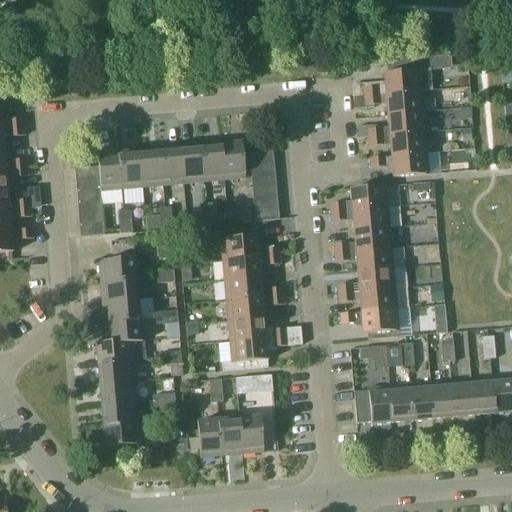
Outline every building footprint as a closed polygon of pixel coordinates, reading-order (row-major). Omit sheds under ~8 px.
[(415,62),(386,64),(387,76),(400,75),(416,74),(415,62)] [(430,94),(428,73),(416,74),(400,75),(387,76),(383,77),(384,90),(371,91),(371,86),(351,88),(352,101),(377,99),(384,98),(420,95),(430,94)] [(420,95),(384,98),(386,118),(422,115),(420,95)] [(372,109),(378,108),(377,99),(352,101),(353,113),(372,111),(372,109)] [(424,136),(422,115),(386,118),(388,140),(424,136)] [(7,132),(21,130),(20,122),(0,124),(0,123),(0,132),(1,132),(7,132)] [(375,132),(374,128),(355,130),(356,142),(367,141),(368,142),(381,140),(380,132),(375,132)] [(8,141),(22,140),(21,130),(7,132),(8,141)] [(388,140),(390,160),(426,156),(424,136),(388,140)] [(368,150),(382,149),(381,140),(368,142),(368,150)] [(240,145),(219,147),(222,183),(244,181),(240,145)] [(199,149),(202,185),(222,183),(219,147),(199,149)] [(178,151),(182,187),(202,185),(199,149),(178,151)] [(178,151),(158,153),(161,188),(182,187),(178,151)] [(158,153),(138,155),(141,190),(161,188),(158,153)] [(248,155),(249,167),(273,165),(272,153),(248,155)] [(138,155),(117,156),(120,192),(141,190),(138,155)] [(99,194),(120,192),(117,156),(96,158),(99,194)] [(392,181),(428,178),(426,156),(390,160),(392,181)] [(383,171),(383,161),(369,162),(370,172),(383,171)] [(10,164),(11,173),(25,171),(25,163),(10,164)] [(274,176),(273,165),(249,167),(250,178),(274,176)] [(97,170),(73,172),(74,183),(98,181),(97,170)] [(26,180),(25,171),(11,173),(11,181),(26,180)] [(275,188),(274,176),(250,178),(251,190),(275,188)] [(75,194),(99,192),(98,181),(74,183),(75,194)] [(276,200),(275,188),(251,190),(252,202),(276,200)] [(349,194),(350,214),(386,211),(384,190),(349,194)] [(76,206),(100,204),(99,192),(75,194),(76,206)] [(6,193),(0,193),(0,214),(8,214),(14,213),(40,211),(39,202),(7,205),(6,193)] [(277,211),(276,200),(252,202),(253,212),(253,213),(277,211)] [(100,204),(76,206),(77,218),(101,216),(100,204)] [(213,229),(211,206),(199,207),(201,230),(213,229)] [(342,206),(329,208),(330,216),(343,215),(342,206)] [(172,232),(170,210),(158,211),(160,233),(172,232)] [(254,225),(257,224),(278,223),(277,211),(253,213),(254,225)] [(388,231),(386,211),(350,214),(352,235),(388,231)] [(30,220),(29,212),(14,213),(15,222),(30,220)] [(253,212),(243,213),(244,224),(244,225),(254,225),(253,213),(253,212)] [(0,235),(10,234),(8,214),(0,214),(0,235)] [(131,235),(129,214),(118,215),(119,237),(131,235)] [(344,224),(343,215),(330,216),(331,225),(344,224)] [(77,218),(78,228),(78,229),(102,227),(101,216),(77,218)] [(102,227),(78,229),(79,240),(103,238),(102,227)] [(352,235),(354,255),(389,252),(388,231),(352,235)] [(31,242),(31,233),(10,234),(0,235),(0,256),(12,255),(11,244),(31,242)] [(219,242),(221,263),(257,260),(255,239),(219,242)] [(346,246),(333,247),(334,258),(347,256),(346,246)] [(277,250),(263,252),(264,259),(278,258),(277,250)] [(354,255),(356,276),(391,273),(389,252),(354,255)] [(347,264),(347,256),(334,258),(334,266),(347,264)] [(257,260),(221,263),(223,284),(259,280),(258,269),(279,267),(278,258),(264,259),(264,260),(257,261),(257,260)] [(133,261),(97,265),(99,286),(135,283),(133,261)] [(173,285),(172,273),(150,275),(151,287),(173,285)] [(391,273),(356,276),(357,297),(393,293),(391,273)] [(259,280),(223,284),(225,304),(261,301),(259,280)] [(137,303),(135,283),(99,286),(101,306),(137,303)] [(350,288),(336,289),(337,298),(350,297),(350,288)] [(281,291),(266,292),(267,301),(282,299),(281,291)] [(357,297),(359,317),(395,314),(393,293),(357,297)] [(351,305),(350,297),(337,298),(337,306),(351,305)] [(268,309),(282,308),(282,299),(267,301),(268,309)] [(261,301),(225,304),(226,325),(262,322),(261,301)] [(101,306),(103,327),(139,323),(137,303),(101,306)] [(177,326),(176,314),(154,316),(155,328),(177,326)] [(361,338),(396,335),(395,314),(359,317),(361,338)] [(352,316),(339,317),(339,328),(353,327),(352,316)] [(262,322),(226,325),(228,346),(301,339),(300,330),(271,333),(271,330),(263,331),(262,322)] [(131,346),(141,345),(139,323),(103,327),(105,346),(94,347),(94,349),(131,346)] [(232,374),(247,373),(246,365),(266,363),(265,352),(272,352),(272,350),(301,348),(301,339),(228,346),(230,366),(231,366),(232,374)] [(480,340),(481,352),(494,350),(493,339),(480,340)] [(453,354),(452,343),(440,344),(440,355),(453,354)] [(96,368),(132,365),(131,346),(94,349),(96,368)] [(399,348),(400,359),(412,358),(411,347),(399,348)] [(372,362),(371,350),(359,351),(360,363),(372,362)] [(494,362),(494,350),(481,352),(482,363),(494,362)] [(454,366),(453,354),(440,355),(441,366),(454,366)] [(181,366),(179,355),(157,357),(159,368),(181,366)] [(413,370),(412,358),(400,359),(401,371),(413,370)] [(98,389),(134,385),(132,365),(96,368),(98,389)] [(269,390),(268,378),(256,380),(257,391),(269,390)] [(511,386),(511,379),(490,381),(493,417),(511,415),(511,386)] [(470,383),(473,418),(493,417),(490,381),(470,383)] [(209,383),(210,395),(222,394),(221,382),(209,383)] [(449,385),(452,420),(473,418),(470,383),(449,385)] [(98,389),(100,409),(136,406),(134,385),(98,389)] [(449,385),(429,387),(432,422),(452,420),(449,385)] [(408,388),(412,424),(432,422),(429,387),(408,388)] [(388,390),(391,426),(412,424),(408,388),(388,390)] [(367,392),(370,428),(391,426),(388,390),(367,392)] [(222,405),(222,394),(210,395),(210,406),(222,405)] [(175,409),(173,397),(151,399),(152,411),(175,409)] [(100,409),(102,430),(138,426),(136,406),(100,409)] [(259,420),(238,422),(241,457),(262,455),(259,420)] [(238,422),(217,423),(220,459),(241,457),(238,422)] [(196,425),(199,460),(220,459),(217,423),(196,425)] [(104,451),(140,447),(138,426),(102,430),(104,451)] [(187,454),(186,442),(174,443),(175,455),(187,454)]
